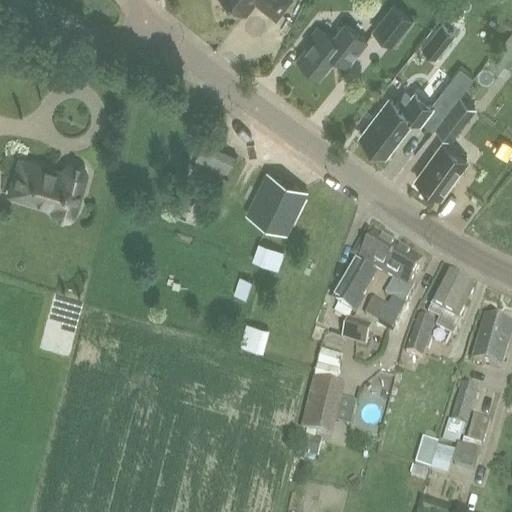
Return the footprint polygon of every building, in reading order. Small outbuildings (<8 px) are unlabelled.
[(229,0),(245,13),(251,6),(251,2),(256,1),(276,16),(288,0),(229,0)] [(393,46),(415,19),(393,2),(372,29),(393,46)] [(367,40),(346,22),(333,38),(319,27),(310,38),(313,40),(298,59),(319,76),(336,55),(347,65),(367,40)] [(437,59),(456,34),(449,28),(442,23),(422,47),(437,59)] [(411,96),(405,91),(396,102),(390,98),(361,135),(385,154),(414,118),(420,123),(433,107),(414,92),(411,96)] [(451,138),(474,107),(459,95),(436,127),(451,138)] [(228,174),(237,155),(204,140),(195,159),(192,167),(221,181),(225,172),(228,174)] [(441,196),(467,160),(443,142),(417,178),(441,196)] [(18,158),(7,194),(22,198),(23,197),(30,200),(30,201),(52,207),(55,199),(75,205),(83,178),(83,177),(84,176),(84,175),(84,174),(84,173),(83,172),(83,171),(83,170),(82,169),(82,168),(81,167),(80,166),(79,165),(78,165),(77,164),(76,164),(75,163),(74,163),(73,163),(72,163),(71,163),(70,164),(69,164),(68,164),(67,165),(66,165),(65,166),(64,167),(63,168),(63,169),(62,169),(62,170),(62,171),(18,158)] [(285,233),(306,191),(269,171),(247,214),(285,233)] [(182,187),(174,202),(189,209),(197,194),(182,187)] [(384,274),(396,254),(394,254),(399,247),(368,229),(353,253),(361,258),(360,259),(362,260),(369,264),(366,270),(371,273),(374,268),(384,274)] [(278,269),(285,252),(259,242),(252,260),(278,269)] [(404,305),(416,286),(410,282),(423,261),(399,247),(394,254),(396,254),(384,274),(394,279),(385,294),(404,305)] [(366,270),(369,264),(362,260),(359,266),(357,264),(342,289),(344,290),(336,304),(356,315),(364,301),(362,299),(376,276),(371,273),(366,270)] [(247,297),(253,280),(239,276),(234,294),(247,297)] [(461,322),(458,320),(474,290),(447,276),(431,306),(432,307),(428,314),(439,320),(436,325),(437,326),(436,328),(453,337),(461,322)] [(375,298),(366,312),(364,315),(376,322),(391,331),(396,323),(383,315),(388,306),(375,298)] [(396,323),(402,314),(388,306),(383,315),(396,323)] [(428,351),(432,340),(430,339),(436,323),(418,316),(406,352),(423,359),(426,350),(428,351)] [(366,346),(373,326),(348,318),(342,339),(366,346)] [(501,369),(511,334),(511,325),(486,318),(473,360),(501,369)] [(263,353),(269,329),(246,323),(240,347),(263,353)] [(333,438),(345,387),(314,379),(301,430),(333,438)] [(467,426),(479,389),(462,384),(451,421),(449,420),(444,435),(461,440),(465,426),(467,426)] [(483,446),(490,421),(474,416),(467,441),(464,440),(462,446),(458,445),(456,453),(438,447),(439,445),(437,444),(429,470),(448,476),(451,465),(476,472),(481,452),(480,451),(482,446),(483,446)] [(305,437),(301,451),(317,455),(320,441),(305,437)] [(429,470),(437,444),(423,440),(415,466),(429,470)]
